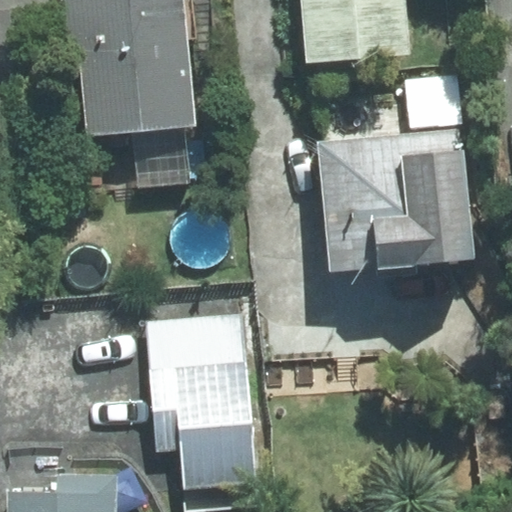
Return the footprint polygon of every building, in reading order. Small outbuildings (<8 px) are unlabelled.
[(194,132),(183,0),(60,0),(65,55),(80,54),(86,140),(134,136),(138,189),(191,185),(186,132),(194,132)] [(412,47),(408,0),(304,0),(309,57),(319,56),(320,72),(362,68),(361,52),(412,47)] [(337,271),(480,257),(468,131),(325,145),(337,271)] [(254,482),(239,315),(145,322),(156,452),(177,450),(181,488),(254,482)] [(9,511),(120,511),(121,469),(60,468),(60,489),(10,488),(9,511)]
